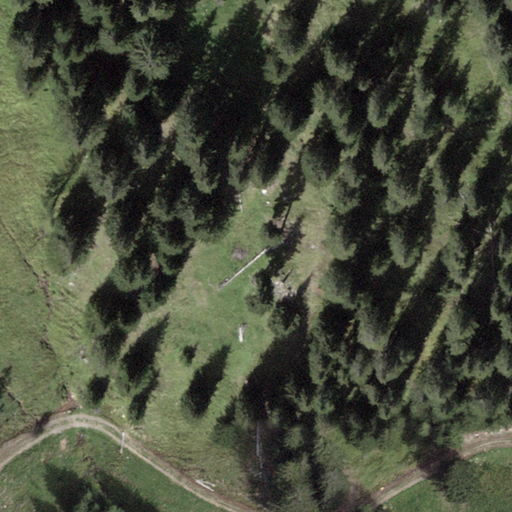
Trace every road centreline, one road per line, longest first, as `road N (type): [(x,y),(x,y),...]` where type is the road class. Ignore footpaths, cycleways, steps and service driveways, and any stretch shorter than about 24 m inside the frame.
road 1 (track): [(238,511),(91,430),(56,430),(0,483)]
road 2 (track): [(511,437),(403,511)]
